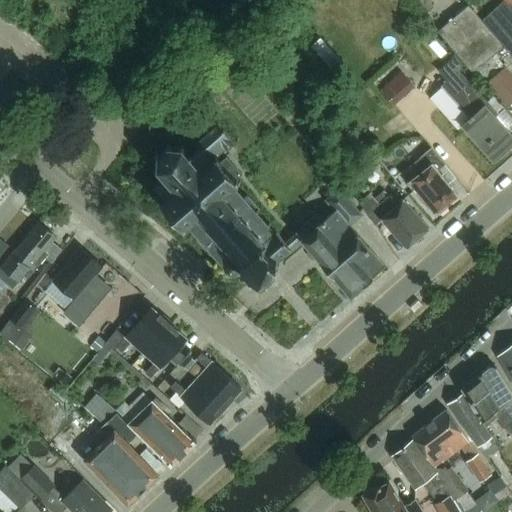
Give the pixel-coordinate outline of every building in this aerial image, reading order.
[(469,5),(437,31),(473,73),(475,71),(507,108),(511,103),(511,73),(506,67),(495,54),(503,46),(511,56),(511,7),(504,1),(481,20),(469,5)] [(466,65),(456,54),(438,70),(447,80),(441,85),(470,117),(462,124),(494,159),(511,142),(511,133),(496,116),(500,113),(460,70),(466,65)] [(405,67),(383,86),(396,102),(418,83),(405,67)] [(301,237),(297,233),(286,243),(276,232),(275,233),(269,226),(270,225),(268,222),(267,224),(257,213),(259,211),(246,195),(243,197),(233,185),(236,182),(240,183),(241,181),(236,180),(238,179),(237,177),(241,173),(225,155),(219,160),(218,158),(218,154),(226,147),(227,148),(234,143),(218,124),(196,143),(197,145),(196,146),(197,147),(188,155),(183,148),(184,145),(181,144),(180,147),(170,146),(168,143),(166,144),(167,146),(158,154),(155,152),(154,155),(157,157),(157,167),(154,168),(154,171),(158,170),(164,177),(156,184),(154,183),(152,185),(154,187),(152,188),(154,190),(155,189),(166,200),(163,203),(160,202),(159,205),(164,206),(182,227),(182,231),(184,231),(185,227),(188,224),(199,236),(196,239),(209,254),(212,252),(222,263),(220,265),(221,267),(223,265),(225,270),(223,271),(225,272),(226,271),(231,273),(231,275),(233,276),(234,273),(240,271),(241,273),(243,272),(245,274),(249,272),(250,270),(251,269),(257,276),(255,278),(257,280),(260,278),(262,280),(265,278),(262,275),(275,264),(277,266),(280,264),(278,262),(280,260),(279,259),(291,248),(290,247),(301,237)] [(439,171),(446,166),(431,147),(419,157),(424,164),(405,179),(423,202),(426,199),(436,212),(439,212),(442,210),(442,206),(458,194),(450,184),(439,171)] [(297,233),(301,237),(351,294),(384,265),(349,225),(361,215),(339,189),(327,200),(335,210),(323,221),(317,214),(296,232),(297,233)] [(380,204),(370,194),(360,202),(370,213),(377,223),(381,219),(407,247),(429,226),(403,198),(396,205),(388,197),(380,204)] [(46,257),(51,261),(62,248),(53,240),(57,235),(39,221),(0,266),(17,281),(29,267),(33,271),(46,257)] [(103,265),(84,249),(80,246),(53,279),(76,298),(103,265)] [(23,327),(26,323),(38,309),(28,300),(13,318),(23,327)] [(126,336),(117,347),(123,352),(132,342),(144,352),(170,322),(152,307),(126,336)] [(25,329),(12,318),(1,332),(15,342),(25,329)] [(170,322),(144,352),(155,362),(146,372),(152,378),(161,367),(161,368),(170,358),(178,349),(188,338),(170,322)] [(99,351),(106,342),(99,336),(92,345),(99,351)] [(511,342),(498,354),(511,377),(511,342)] [(178,349),(170,358),(178,364),(185,356),(178,349)] [(208,367),(197,379),(226,405),(242,388),(213,361),(202,352),(197,358),(208,367)] [(188,370),(196,361),(189,355),(181,364),(188,370)] [(504,408),(511,416),(511,398),(511,397),(511,389),(495,365),(491,364),(479,374),(502,409),(504,408)] [(511,432),(511,416),(504,408),(502,409),(479,374),(463,387),(486,425),(496,417),(502,425),(506,426),(511,433),(511,432)] [(176,381),(171,386),(181,396),(210,423),(226,405),(197,379),(187,390),(176,381)] [(85,404),(104,421),(117,407),(97,390),(85,404)] [(172,464),(194,441),(144,391),(131,403),(127,399),(116,409),(129,422),(172,464)] [(465,392),(449,403),(479,445),(492,436),(465,392)] [(447,408),(430,421),(451,453),(459,447),(481,480),(492,473),(447,408)] [(85,459),(101,475),(129,504),(159,474),(131,446),(128,443),(137,434),(116,413),(102,426),(110,434),(85,459)] [(443,459),(451,453),(430,421),(413,434),(457,496),(466,509),(477,502),(468,489),(452,464),(443,459)] [(415,437),(393,455),(415,488),(423,482),(437,501),(434,503),(438,511),(459,511),(450,495),(453,493),(415,437)] [(21,508),(35,493),(6,464),(0,470),(0,487),(2,489),(21,508)] [(33,465),(21,477),(42,498),(55,486),(55,485),(34,464),(33,465)] [(494,493),(508,485),(502,476),(489,484),(494,493)] [(84,478),(63,499),(76,511),(109,511),(114,507),(84,478)] [(407,511),(389,479),(381,483),(380,481),(364,491),(374,508),(372,511),(407,511)] [(511,492),(511,491),(508,485),(494,493),(499,500),(511,492)] [(423,511),(417,501),(407,507),(409,511),(423,511)]
